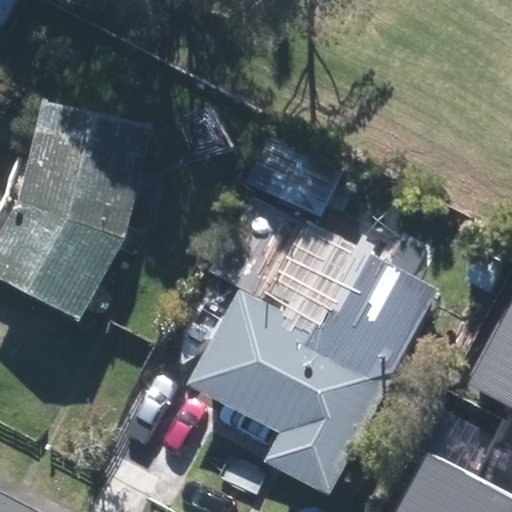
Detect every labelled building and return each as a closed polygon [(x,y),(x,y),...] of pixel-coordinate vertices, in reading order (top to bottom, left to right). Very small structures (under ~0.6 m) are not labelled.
[(151,109),(49,101),(46,168),(28,209),(1,258),(37,277),(91,309),(132,238),(150,176),(151,109)] [(333,162),(300,146),(283,180),(317,196),(333,162)] [(307,221),(262,197),(225,263),(270,288),(307,221)] [(438,286),(353,241),(312,316),(398,361),(438,286)] [(396,375),(252,292),(206,371),(287,417),(274,439),(337,476),(396,375)] [(511,299),(467,384),(511,407),(511,299)] [(511,511),(511,499),(427,454),(396,511),(511,511)]
